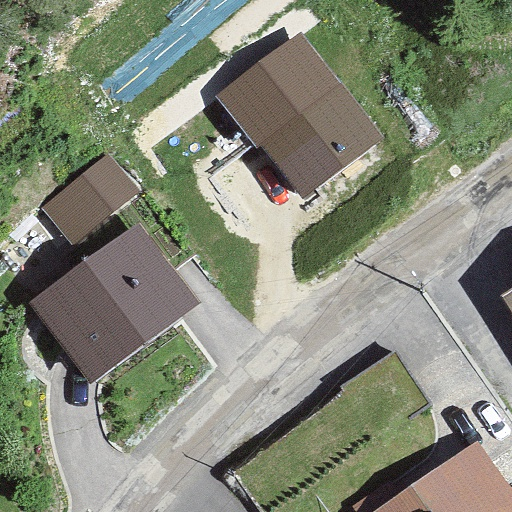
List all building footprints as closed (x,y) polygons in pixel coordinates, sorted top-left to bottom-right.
[(419,110),(390,132),(430,185),(461,162),(419,110)] [(346,121),(297,151),(330,206),(381,170),(346,121)] [(86,242),(150,187),(116,147),(52,202),(86,242)] [(214,282),(162,209),(85,267),(107,298),(69,329),(111,388),(186,333),(176,313),(214,282)] [(405,378),(346,413),(381,464),(436,431),(405,378)] [(500,511),(488,491),(455,511),(500,511)]
